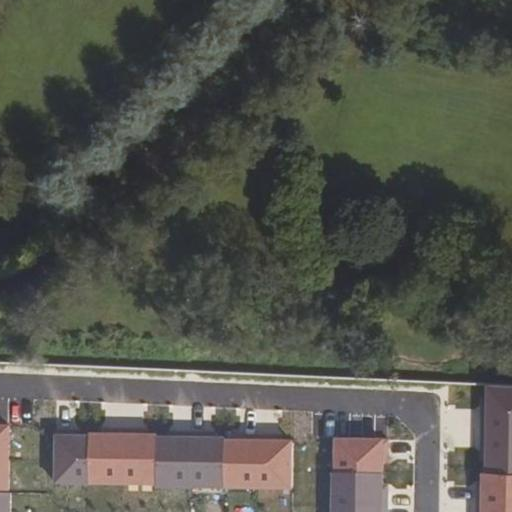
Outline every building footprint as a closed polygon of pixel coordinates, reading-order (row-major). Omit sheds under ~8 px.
[(511,386),(487,385),(484,469),(511,469),(511,386)] [(9,425),(0,424),(0,490),(10,490),(9,425)] [(54,484),(89,485),(91,436),(55,435),(54,484)] [(159,438),(91,436),(89,485),(158,487),(159,438)] [(226,440),(159,438),(158,487),(225,489),(226,440)] [(336,438),(335,472),(387,473),(388,438),(336,438)] [(294,441),(226,440),(225,489),(293,490),(294,441)] [(511,511),(511,469),(484,469),(482,511),(511,511)] [(335,472),(334,511),(386,511),(387,473),(335,472)] [(9,511),(10,490),(0,490),(0,511),(9,511)]
